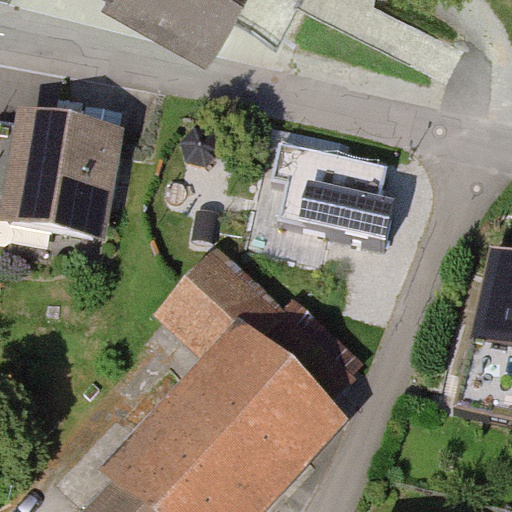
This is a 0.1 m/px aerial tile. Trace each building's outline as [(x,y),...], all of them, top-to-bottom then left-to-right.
[(278,0),(169,0),(256,44),(278,0)] [(116,148),(0,127),(0,197),(16,201),(12,220),(100,236),(116,148)] [(386,254),(395,216),(381,212),(389,177),(281,152),(273,189),(289,193),(280,229),(386,254)] [(245,511),(329,424),(318,414),(339,392),(214,275),(173,318),(236,377),(108,511),(245,511)] [(511,284),(500,282),(471,401),(511,411),(511,284)]
